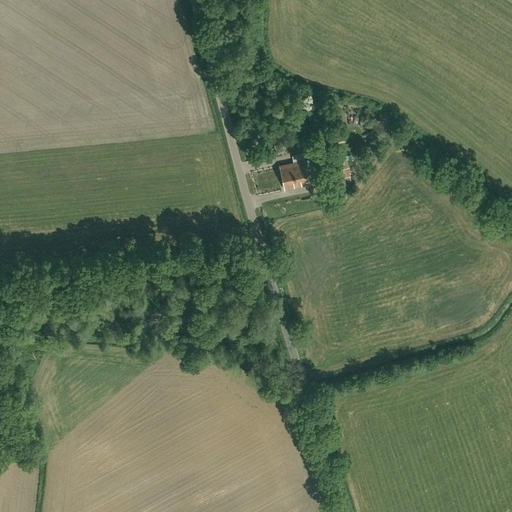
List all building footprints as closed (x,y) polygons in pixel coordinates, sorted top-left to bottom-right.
[(331,143),(344,142),(343,131),(330,133),(331,143)] [(316,148),(314,137),(302,139),(305,150),(316,148)] [(336,169),(337,183),(338,185),(351,183),(349,167),(352,167),(351,154),(343,155),(342,148),(333,149),(336,169)] [(309,183),(304,161),(303,152),(291,154),(293,163),(294,163),(295,169),(294,170),(295,174),(292,175),(294,186),(309,183)] [(285,188),(294,186),(292,175),(295,174),(294,170),(295,169),(294,163),(293,163),(280,166),(285,188)]
